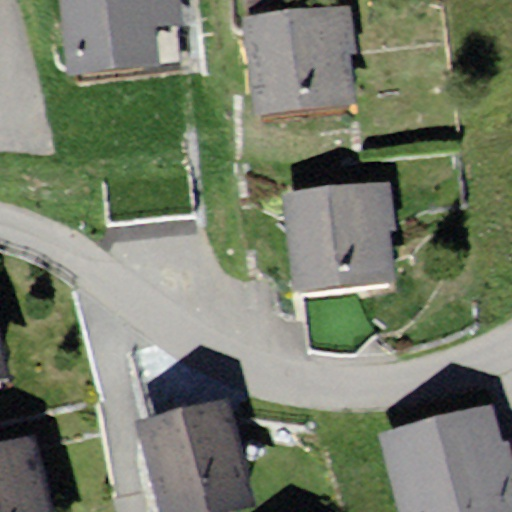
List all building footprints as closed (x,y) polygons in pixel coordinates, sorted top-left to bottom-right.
[(179,0),(57,0),(66,77),(152,67),(148,28),(182,24),(179,0)] [(351,102),(346,56),(355,55),(350,5),(341,6),(241,18),(252,114),(351,102)] [(391,280),(386,233),(395,232),(390,182),(381,184),(281,195),(292,292),(391,280)] [(224,399),(134,425),(159,511),(230,511),(255,505),(224,399)] [(511,511),(511,481),(511,480),(511,479),(511,451),(509,442),(501,444),(489,402),(374,436),(396,511),(511,511)] [(50,511),(29,437),(0,444),(0,511),(50,511)]
